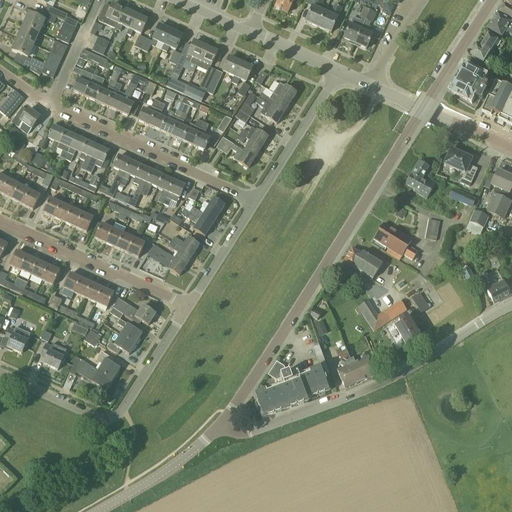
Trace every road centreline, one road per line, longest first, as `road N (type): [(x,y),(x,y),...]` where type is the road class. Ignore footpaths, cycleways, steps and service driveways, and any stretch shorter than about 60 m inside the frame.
road 1 (tertiary): [(218,426),(492,0)]
road 2 (residential): [(218,426),(243,434),(360,392),(511,305)]
road 3 (residential): [(255,200),(51,108)]
road 4 (residential): [(189,306),(0,220)]
road 5 (residential): [(511,147),(370,85)]
road 6 (residential): [(255,200),(338,71)]
road 7 (tertiary): [(97,511),(183,459),(218,426)]
road 8 (residential): [(122,409),(103,419),(0,373)]
road 9 (residential): [(189,306),(255,200)]
road 10 (residential): [(122,409),(189,306)]
